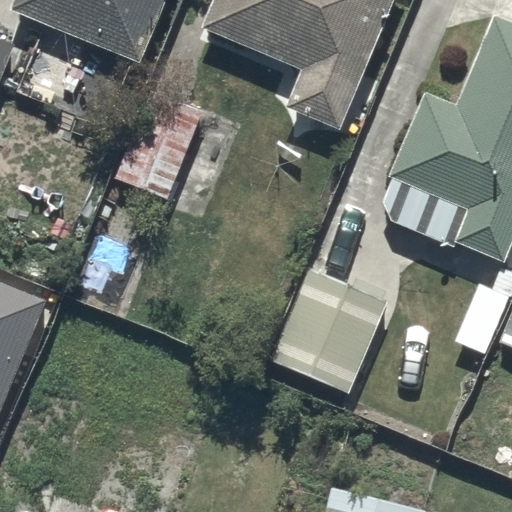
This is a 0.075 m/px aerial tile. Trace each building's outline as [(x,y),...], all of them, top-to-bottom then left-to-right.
[(138,78),(169,0),(16,0),(6,24),(138,78)] [(340,147),(398,0),(218,0),(201,45),(297,83),(281,124),(340,147)] [(501,277),(511,249),(511,32),(486,21),(472,54),(483,59),(455,126),(421,112),(410,139),(403,136),(390,167),(394,169),(385,190),(392,193),(377,229),(453,260),(450,269),(485,283),(490,272),(501,277)] [(0,85),(10,61),(0,55),(0,85)] [(166,214),(203,127),(149,104),(112,192),(166,214)] [(348,411),(386,316),(304,283),(266,379),(348,411)] [(511,306),(478,292),(458,342),(490,356),(511,306)] [(511,324),(493,370),(511,377),(511,324)] [(66,511),(175,511),(195,447),(72,405),(42,505),(66,511)] [(0,487),(30,498),(55,429),(12,414),(0,449),(0,487)] [(420,511),(334,492),(328,511),(420,511)]
